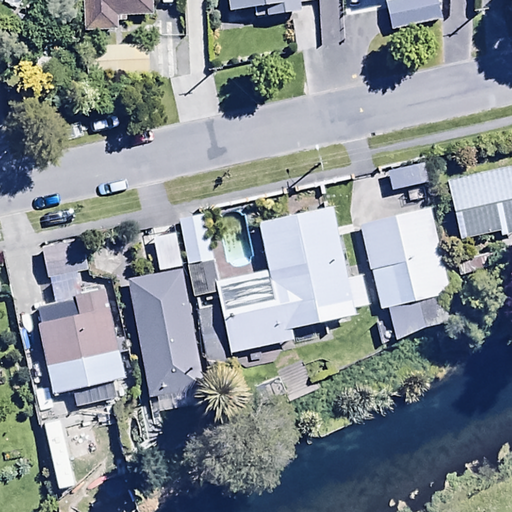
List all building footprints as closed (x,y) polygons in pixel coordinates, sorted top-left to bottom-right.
[(153,0),(76,0),(78,33),(120,32),(119,16),(155,14),(153,0)] [(298,10),(296,0),(222,0),(225,12),(253,8),(254,17),(298,10)] [(433,0),(395,0),(381,3),(389,33),(439,20),(433,0)] [(145,44),(81,48),(83,80),(147,77),(145,44)] [(511,162),(442,180),(458,243),(511,229),(511,162)] [(423,163),(384,172),(389,191),(427,181),(423,163)] [(214,278),(203,215),(175,220),(189,296),(216,291),(227,353),(290,341),(287,324),(352,313),(351,307),(365,305),(360,277),(346,279),(333,207),(256,221),(265,271),(214,278)] [(424,208),(357,224),(378,307),(387,305),(394,336),(452,321),(424,208)] [(201,405),(174,233),(150,237),(155,273),(128,277),(147,395),(153,395),(155,412),(201,405)] [(86,270),(79,239),(35,249),(42,280),(86,270)] [(500,245),(449,259),(454,277),(504,262),(500,245)] [(49,306),(31,309),(49,395),(121,381),(102,286),(77,291),(74,277),(44,283),(49,306)]
